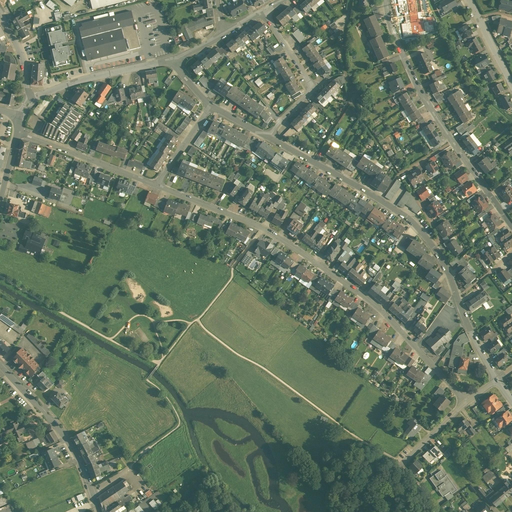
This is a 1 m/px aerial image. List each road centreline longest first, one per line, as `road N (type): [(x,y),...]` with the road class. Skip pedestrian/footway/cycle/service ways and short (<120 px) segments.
road 1 (residential): [(158,185),(278,236),(352,286),(465,402)]
road 2 (residential): [(496,380),(440,257),(420,231),(268,136)]
road 3 (residential): [(511,225),(415,81),(385,0)]
road 4 (residential): [(0,365),(60,430),(98,511)]
road 5 (residential): [(268,136),(311,87),(264,11)]
road 6 (residential): [(17,133),(158,185)]
road 7 (residential): [(175,59),(32,99)]
